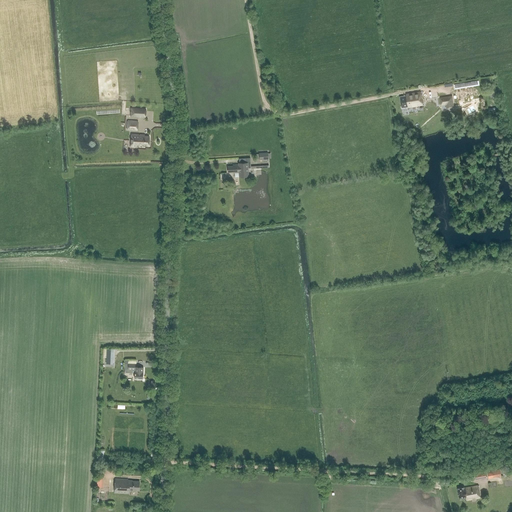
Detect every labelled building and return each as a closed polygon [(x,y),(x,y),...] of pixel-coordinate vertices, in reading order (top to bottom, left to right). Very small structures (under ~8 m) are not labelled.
[(477,81),(454,85),(455,89),(478,85),(479,85),(478,81),(477,81)] [(420,92),(405,95),(406,96),(399,97),(401,108),(408,107),(422,105),(420,92)] [(446,109),(453,108),(451,96),(440,98),(441,105),(445,104),(446,105),(446,109)] [(130,116),(146,117),(146,108),(131,107),(130,116)] [(138,121),(128,120),(127,130),(138,130),(138,121)] [(145,134),(131,133),(130,146),(144,147),(144,145),(149,145),(149,136),(145,136),(145,134)] [(251,168),(251,162),(238,163),(238,165),(233,165),(233,166),(227,167),(228,171),(229,171),(229,172),(233,172),(233,173),(238,173),(239,177),(248,177),(248,168),(251,168)] [(113,364),(114,349),(106,349),(106,364),(113,364)] [(128,363),(128,370),(135,370),(134,378),(135,378),(135,379),(137,379),(137,378),(142,379),(142,373),(143,373),(143,367),(135,367),(135,364),(128,363)] [(501,470),(487,472),(488,478),(502,476),(501,470)] [(485,472),(474,474),(476,481),(486,479),(485,472)] [(139,491),(139,481),(132,481),(128,480),(128,479),(115,479),(114,493),(128,494),(129,490),(139,491)] [(480,498),(478,485),(465,488),(465,489),(463,489),(463,488),(458,489),(460,498),(466,497),(466,500),(472,499),(471,498),(475,497),(475,499),(480,498)]
